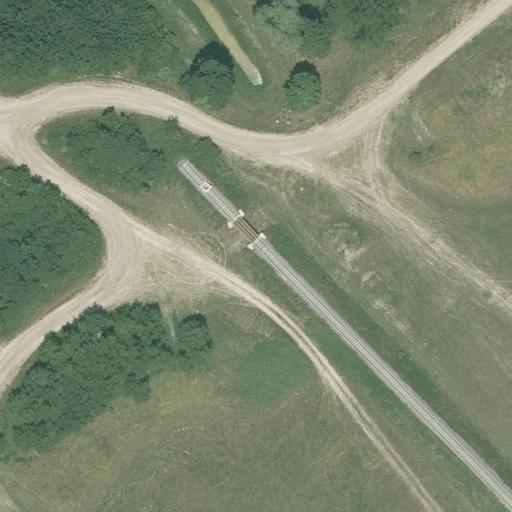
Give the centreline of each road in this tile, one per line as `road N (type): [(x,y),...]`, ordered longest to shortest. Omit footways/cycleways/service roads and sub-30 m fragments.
road 1 (track): [(496,0),(341,123),(307,140),(227,134),(162,104),(60,109),(0,129)]
road 2 (track): [(0,129),(114,223)]
